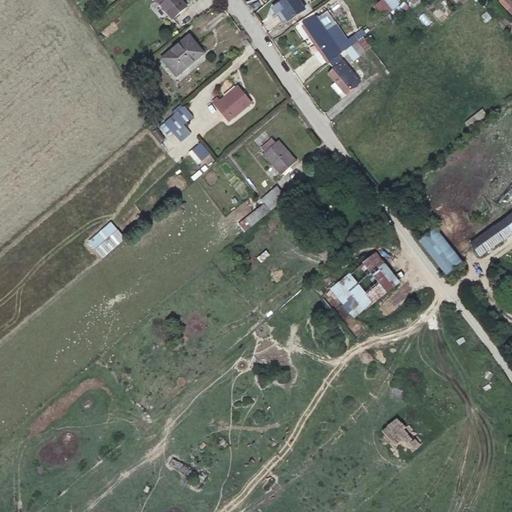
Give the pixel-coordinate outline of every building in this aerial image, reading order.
[(156,0),(173,19),(187,7),(181,0),(156,0)] [(288,20),(305,9),(298,0),(284,0),(273,8),(276,13),(281,10),(288,20)] [(392,10),(384,0),(377,6),(385,16),(392,10)] [(511,13),(511,3),(508,0),(500,0),(500,1),(511,13)] [(327,10),(317,17),(325,29),(335,22),(327,10)] [(303,25),(329,63),(338,55),(345,50),(360,38),(357,33),(348,40),(336,24),(327,31),(325,29),(317,17),(316,16),(303,25)] [(185,64),(187,67),(204,53),(189,35),(162,58),(174,73),(185,64)] [(358,41),(352,46),(359,56),(365,51),(358,41)] [(352,46),(346,51),(348,53),(353,61),(359,56),(352,46)] [(338,55),(341,59),(348,53),(346,51),(345,50),(338,55)] [(338,55),(329,63),(330,63),(334,69),(328,74),(335,82),(331,85),(339,94),(343,91),(345,94),(360,81),(341,59),(338,55)] [(177,76),(187,67),(185,64),(174,73),(177,76)] [(231,115),(234,118),(252,103),(238,86),(220,101),(221,103),(216,107),(226,119),(231,115)] [(221,103),(220,101),(217,98),(212,102),(216,107),(221,103)] [(168,137),(193,116),(184,106),(160,126),(168,137)] [(281,175),(297,161),(279,140),(276,143),(272,139),(261,148),(265,152),(263,154),(281,175)] [(198,164),(210,153),(200,142),(188,153),(198,164)] [(266,203),(271,210),(286,198),(277,187),(262,199),(266,203)] [(253,213),(259,220),(271,210),(266,203),(253,213)] [(245,231),(259,220),(253,213),(239,224),(239,225),(245,231)] [(511,213),(471,243),(480,256),(511,233),(511,213)] [(103,257),(125,238),(111,223),(89,242),(103,257)] [(435,229),(420,241),(447,275),(462,262),(435,229)] [(364,309),(393,286),(369,257),(341,281),(364,309)] [(386,415),(354,443),(375,467),(407,438),(386,415)]
